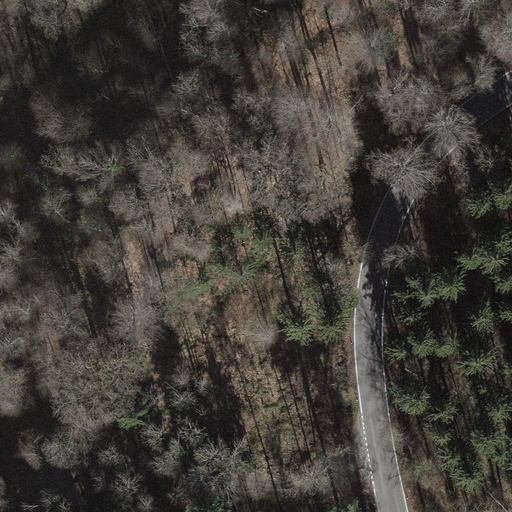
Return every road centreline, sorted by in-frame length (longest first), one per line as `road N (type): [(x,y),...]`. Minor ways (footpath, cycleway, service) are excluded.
road 1 (tertiary): [(395,511),(369,355),(383,236),(397,201),(434,151),(511,87)]
road 2 (track): [(382,454),(330,483),(286,493),(197,472),(75,469),(14,511)]
